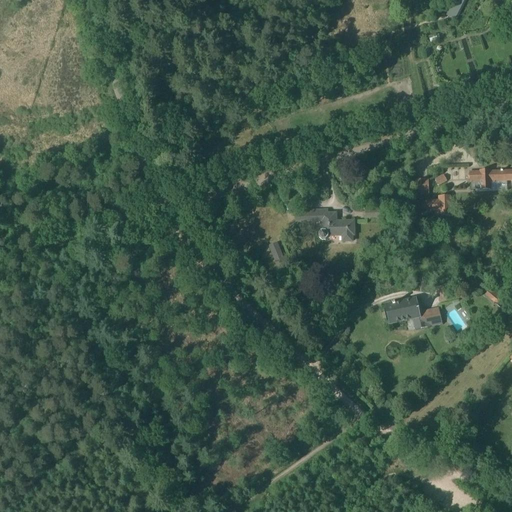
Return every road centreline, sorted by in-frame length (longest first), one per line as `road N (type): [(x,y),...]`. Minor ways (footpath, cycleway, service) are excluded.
road 1 (track): [(164,210),(182,245),(356,415),(441,466)]
road 2 (unclassified): [(164,210),(511,100)]
road 3 (unclassified): [(164,210),(85,0)]
road 4 (track): [(220,511),(356,415)]
road 5 (track): [(0,236),(164,210)]
